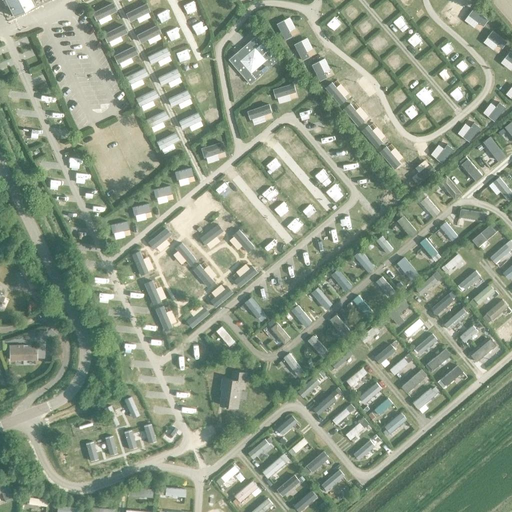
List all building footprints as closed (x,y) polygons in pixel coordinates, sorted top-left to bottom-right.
[(4,0),(13,17),(35,5),(33,1),(34,0),(4,0)] [(216,17),(225,13),(219,0),(210,4),(216,17)] [(392,0),(396,8),(406,4),(404,0),(392,0)] [(116,9),(112,1),(92,10),(96,17),(116,9)] [(149,9),(146,2),(126,10),(130,18),(149,9)] [(185,19),(193,15),(189,6),(180,10),(185,19)] [(488,18),(473,7),(469,13),(484,24),(488,18)] [(342,22),(352,15),(348,9),(338,16),(342,22)] [(292,34),(283,18),(276,22),(285,38),(292,34)] [(393,32),(401,27),(396,19),(388,24),(393,32)] [(47,27),(52,41),(67,35),(62,21),(47,27)] [(127,31),(123,23),(104,32),(107,39),(127,31)] [(161,31),(157,23),(137,32),(141,40),(161,31)] [(187,27),(191,42),(201,39),(196,25),(187,27)] [(422,25),(415,31),(422,39),(429,33),(422,25)] [(477,39),(488,32),(484,26),(474,33),(477,39)] [(240,27),(237,38),(247,40),(250,30),(240,27)] [(507,41),(492,30),(488,36),(503,47),(507,41)] [(235,55),(229,60),(243,76),(245,75),(246,76),(247,77),(245,78),(250,84),(277,61),(263,45),(261,46),(259,44),(261,43),(256,37),(240,50),(242,52),(236,56),(235,55)] [(409,52),(418,46),(412,37),(403,44),(409,52)] [(309,55),(301,39),(294,43),(302,59),(309,55)] [(137,52),(133,44),(113,53),(117,61),(137,52)] [(441,60),(449,52),(442,45),(434,54),(441,60)] [(170,53),(166,46),(159,49),(147,54),(150,62),(170,53)] [(179,53),(172,56),(176,67),(184,64),(179,53)] [(425,70),(432,64),(425,57),(418,63),(425,70)] [(327,77),(319,60),(312,63),(319,80),(327,77)] [(453,75),(461,67),(458,63),(449,70),(453,75)] [(148,74),(144,66),(125,75),(128,82),(148,74)] [(181,75),(177,67),(157,76),(161,84),(181,75)] [(438,86),(446,78),(439,71),(431,79),(438,86)] [(405,72),(393,80),(398,88),(410,80),(405,72)] [(28,78),(33,91),(43,87),(39,74),(28,78)] [(181,78),(185,86),(193,82),(189,74),(181,78)] [(359,90),(349,78),(341,84),(350,96),(359,90)] [(296,91),(293,82),(272,88),(275,97),(296,91)] [(0,89),(0,99),(0,100),(12,96),(8,87),(0,89)] [(158,95),(155,88),(135,96),(138,104),(158,95)] [(191,96),(187,89),(167,97),(171,105),(191,96)] [(333,90),(326,98),(336,108),(343,100),(333,90)] [(399,90),(389,95),(394,105),(404,101),(399,90)] [(446,96),(452,103),(458,98),(453,91),(446,96)] [(417,107),(425,100),(418,92),(410,99),(417,107)] [(44,108),(52,106),(50,97),(41,100),(44,108)] [(363,116),(370,110),(363,101),(355,108),(363,116)] [(505,106),(499,101),(488,115),(494,120),(505,106)] [(272,111),(269,102),(247,109),(249,118),(272,111)] [(304,124),(315,113),(308,105),(296,115),(304,124)] [(432,107),(424,114),(431,121),(438,114),(432,107)] [(5,111),(8,122),(19,119),(16,108),(5,111)] [(168,116),(165,109),(145,117),(149,125),(168,116)] [(202,119),(198,111),(179,120),(182,128),(202,119)] [(417,120),(409,129),(417,136),(425,127),(417,120)] [(480,126),(474,121),(463,135),(469,139),(480,126)] [(318,140),(328,131),(321,123),(311,131),(318,140)] [(179,139),(175,131),(156,140),(159,148),(179,139)] [(278,132),(269,138),(275,146),(283,140),(278,132)] [(377,132),(362,136),(365,145),(380,142),(377,132)] [(29,133),(18,137),(20,142),(31,138),(29,133)] [(453,133),(446,139),(452,146),(459,140),(453,133)] [(505,154),(491,135),(483,141),(498,160),(505,154)] [(324,145),(329,156),(341,151),(336,139),(324,145)] [(226,150),(223,140),(201,146),(203,156),(226,150)] [(453,148),(447,143),(436,157),(442,161),(453,148)] [(294,144),(286,151),(293,159),(301,152),(294,144)] [(379,162),(387,168),(396,156),(388,149),(379,162)] [(83,153),(86,163),(96,160),(93,150),(83,153)] [(245,158),(251,167),(259,160),(253,152),(245,158)] [(351,154),(339,159),(343,169),(352,165),(352,166),(356,165),(351,154)] [(483,174),(468,157),(461,162),(476,180),(483,174)] [(419,165),(411,170),(420,182),(428,176),(419,165)] [(193,175),(191,167),(174,170),(176,179),(193,175)] [(265,182),(273,175),(265,167),(257,174),(265,182)] [(353,174),(359,183),(367,178),(361,169),(353,174)] [(217,180),(222,191),(231,187),(226,175),(217,180)] [(406,193),(414,187),(405,175),(397,181),(406,193)] [(462,193),(446,175),(440,180),(455,198),(462,193)] [(507,205),(511,201),(511,196),(495,177),(488,183),(507,205)] [(270,188),(277,197),(286,189),(279,181),(270,188)] [(103,197),(113,192),(108,183),(98,188),(103,197)] [(379,199),(387,192),(380,184),(372,191),(379,199)] [(171,193),(169,185),(153,188),(154,196),(171,193)] [(236,206),(246,196),(238,189),(229,199),(236,206)] [(322,198),(328,207),(336,202),(331,193),(322,198)] [(440,211),(426,196),(420,201),(434,217),(440,211)] [(281,207),(288,216),(300,206),(292,197),(281,207)] [(150,210),(148,202),(131,205),(133,214),(150,210)] [(363,213),(372,207),(369,202),(360,208),(363,213)] [(94,204),(84,208),(87,215),(97,210),(94,204)] [(251,207),(241,213),(247,222),(257,216),(251,207)] [(483,211),(461,208),(459,216),(482,219),(483,211)] [(343,222),(349,228),(351,226),(361,237),(369,230),(354,213),(343,222)] [(294,221),(300,229),(310,221),(304,214),(294,221)] [(416,231),(403,214),(397,219),(410,236),(416,231)] [(167,223),(174,231),(183,225),(176,216),(167,223)] [(129,228),(127,220),(110,224),(111,232),(129,228)] [(458,235),(446,220),(440,225),(452,239),(458,235)] [(262,234),(269,230),(263,221),(257,225),(262,234)] [(496,231),(490,223),(472,238),(479,246),(496,231)] [(151,234),(155,246),(167,242),(163,230),(151,234)] [(224,239),(233,249),(239,244),(230,234),(224,239)] [(393,248),(381,235),(376,239),(387,253),(393,248)] [(267,243),(273,251),(282,244),(276,236),(267,243)] [(437,252),(425,237),(420,240),(432,256),(437,252)] [(188,238),(179,244),(183,251),(184,250),(189,257),(196,253),(188,238)] [(311,249),(316,254),(318,252),(327,260),(335,252),(321,238),(311,249)] [(511,247),(511,243),(509,240),(489,257),(494,262),(511,247)] [(133,251),(136,256),(146,249),(143,245),(133,251)] [(374,266),(361,249),(354,254),(368,271),(374,266)] [(170,253),(161,259),(167,268),(176,262),(170,253)] [(298,262),(306,269),(315,261),(307,253),(298,262)] [(462,258),(458,253),(441,266),(446,272),(462,258)] [(21,254),(13,258),(30,289),(37,284),(21,254)] [(74,269),(84,265),(81,255),(71,259),(74,269)] [(418,273),(403,255),(396,261),(411,279),(418,273)] [(132,258),(122,265),(129,276),(139,269),(132,258)] [(205,276),(213,268),(206,261),(198,268),(205,276)] [(511,274),(511,263),(502,271),(508,278),(511,274)] [(290,266),(281,273),(289,282),(298,275),(290,266)] [(152,283),(161,276),(154,267),(146,273),(152,283)] [(352,285),(338,267),(331,273),(345,290),(352,285)] [(480,275),(475,270),(460,282),(465,288),(480,275)] [(91,271),(82,275),(87,285),(96,280),(91,271)] [(441,276),(436,271),(416,288),(421,294),(441,276)] [(183,282),(190,290),(200,282),(193,274),(183,282)] [(396,291),(382,275),(376,280),(390,296),(396,291)] [(332,297),(340,292),(330,278),(323,283),(332,297)] [(138,295),(148,289),(141,279),(132,286),(138,295)] [(272,296),(283,289),(276,279),(266,287),(272,296)] [(219,280),(212,288),(217,292),(224,284),(219,280)] [(495,289),(490,283),(473,297),(478,303),(495,289)] [(179,286),(170,294),(178,303),(187,295),(179,286)] [(332,303),(317,286),(311,292),(326,308),(332,303)] [(260,306),(271,298),(264,289),(253,297),(260,306)] [(456,295),(452,290),(432,308),(437,314),(454,299),(453,298),(456,295)] [(207,306),(214,299),(206,291),(199,297),(207,306)] [(372,310),(358,294),(352,299),(366,315),(372,310)] [(263,311),(252,297),(245,303),(257,317),(263,311)] [(509,305),(502,298),(486,312),(492,319),(509,305)] [(154,304),(159,313),(168,308),(163,299),(154,304)] [(404,301),(388,315),(393,320),(399,326),(404,322),(398,315),(409,306),(404,301)] [(311,320),(297,304),(290,310),(304,326),(311,320)] [(190,306),(182,313),(185,317),(193,310),(190,306)] [(468,314),(463,307),(444,323),(450,330),(468,314)] [(110,312),(98,318),(104,328),(115,322),(110,312)] [(143,325),(153,322),(150,313),(140,316),(143,325)] [(350,330),(336,313),(330,318),(344,335),(350,330)] [(171,326),(168,328),(175,336),(183,329),(172,316),(167,321),(171,326)] [(424,322),(419,317),(404,330),(408,336),(424,322)] [(511,319),(490,334),(494,340),(511,327),(511,319)] [(269,331),(272,325),(266,322),(263,327),(269,331)] [(290,339),(277,322),(271,327),(284,343),(290,339)] [(380,329),(376,324),(360,337),(364,342),(380,329)] [(477,330),(472,324),(460,335),(465,341),(477,330)] [(234,342),(220,326),(216,329),(230,346),(234,342)] [(115,328),(108,331),(110,336),(117,333),(115,328)] [(156,346),(168,341),(165,331),(152,336),(156,346)] [(437,339),(432,333),(415,347),(420,353),(437,339)] [(328,351),(313,334),(307,339),(322,356),(328,351)] [(496,344),(491,338),(471,353),(476,360),(496,344)] [(199,343),(188,352),(196,360),(206,352),(199,343)] [(395,350),(390,343),(374,356),(379,363),(395,350)] [(10,361),(36,360),(36,349),(31,349),(31,348),(30,346),(9,347),(10,361)] [(351,353),(346,347),(330,361),(335,367),(351,353)] [(128,348),(118,352),(123,363),(133,358),(128,348)] [(451,354),(445,348),(425,365),(430,371),(451,354)] [(303,370),(289,352),(283,357),(297,374),(303,370)] [(283,357),(277,361),(290,379),(296,374),(283,357)] [(408,363),(403,357),(389,368),(394,374),(408,363)] [(171,372),(182,363),(178,358),(167,367),(171,372)] [(463,371),(458,364),(442,378),(447,384),(463,371)] [(367,373),(362,367),(346,381),(350,386),(367,373)] [(244,389),(247,373),(234,371),(232,380),(223,378),(221,389),(224,390),(221,406),(236,408),(239,388),(244,389)] [(424,378),(418,371),(402,385),(407,392),(424,378)] [(319,382),(314,376),(297,391),(302,397),(319,382)] [(382,388),(376,382),(359,397),(364,403),(382,388)] [(436,394),(430,387),(412,402),(419,409),(436,394)] [(336,399),(330,392),(313,407),(318,413),(336,399)] [(139,414),(130,395),(124,398),(132,417),(139,414)] [(393,403),(388,397),(373,410),(378,415),(393,403)] [(119,423),(111,404),(103,407),(111,426),(119,423)] [(350,413),(345,408),(331,419),(336,425),(350,413)] [(407,419),(401,412),(384,426),(386,429),(383,432),(386,436),(407,419)] [(297,422),(291,415),(276,428),(282,435),(297,422)] [(364,428),(359,422),(345,434),(350,439),(364,428)] [(156,440),(151,423),(143,425),(149,443),(156,440)] [(137,447),(131,430),(124,432),(129,449),(137,447)] [(117,453),(112,435),(105,437),(109,455),(117,453)] [(307,443),(303,438),(291,447),(295,452),(307,443)] [(269,445),(264,439),(248,452),(253,458),(269,445)] [(375,446),(370,440),(353,454),(358,460),(375,446)] [(98,458),(93,441),(85,443),(90,460),(98,458)] [(329,457),(323,450),(305,464),(311,472),(329,457)] [(286,462),(280,455),(262,470),(267,477),(286,462)] [(238,470),(233,465),(220,476),(225,482),(238,470)] [(342,476),(337,470),(323,481),(328,487),(342,476)] [(300,481),(293,474),(277,488),(283,496),(300,481)] [(231,490),(240,482),(235,476),(226,483),(231,490)] [(257,486),(251,480),(234,495),(239,501),(257,486)] [(6,483),(0,485),(0,493),(1,494),(4,501),(12,498),(6,483)] [(153,497),(154,488),(129,486),(129,494),(153,497)] [(185,497),(186,489),(160,487),(160,495),(185,497)] [(317,496),(312,490),(293,505),(299,511),(317,496)] [(46,507),(47,500),(29,498),(28,505),(46,507)] [(262,511),(272,504),(266,498),(251,511),(262,511)]
